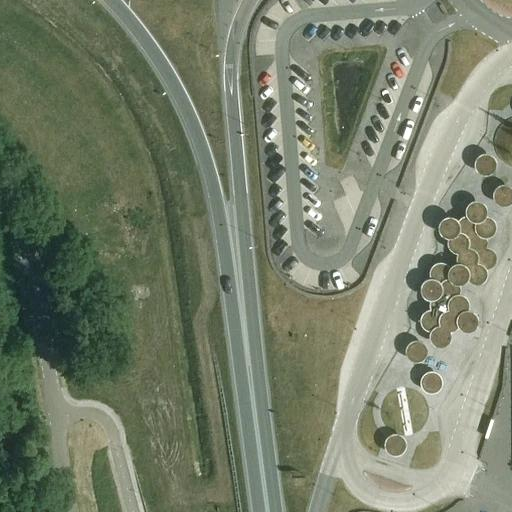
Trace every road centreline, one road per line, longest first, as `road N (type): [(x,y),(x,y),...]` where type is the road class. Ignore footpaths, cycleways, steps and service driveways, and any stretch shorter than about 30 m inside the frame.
road 1 (trunk): [(109,0),(168,73),(208,169),(254,417)]
road 2 (trunk): [(254,417),(230,67),(249,0)]
road 3 (unclassified): [(0,189),(31,268),(68,511)]
